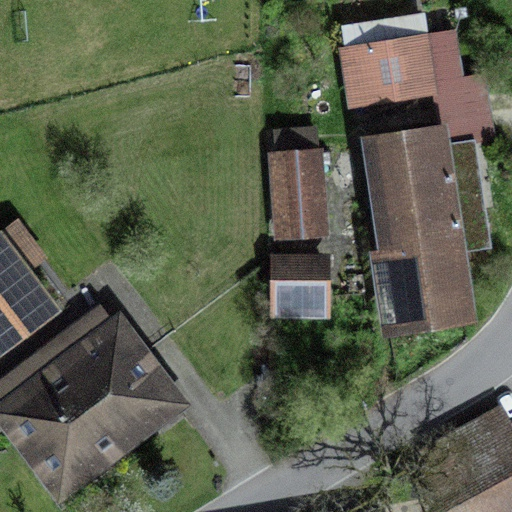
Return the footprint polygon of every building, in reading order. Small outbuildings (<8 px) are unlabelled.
[(427,38),(349,48),(355,99),(433,89),(427,38)] [(460,143),(370,154),(396,354),(487,342),(460,143)] [(325,164),(274,167),(279,254),(331,251),(325,164)] [(9,258),(0,263),(0,370),(2,373),(61,330),(9,258)] [(337,265),(278,268),(280,335),(339,333),(337,265)] [(129,327),(0,423),(66,511),(69,511),(197,417),(129,327)] [(511,511),(511,429),(505,416),(423,459),(450,511),(511,511)]
